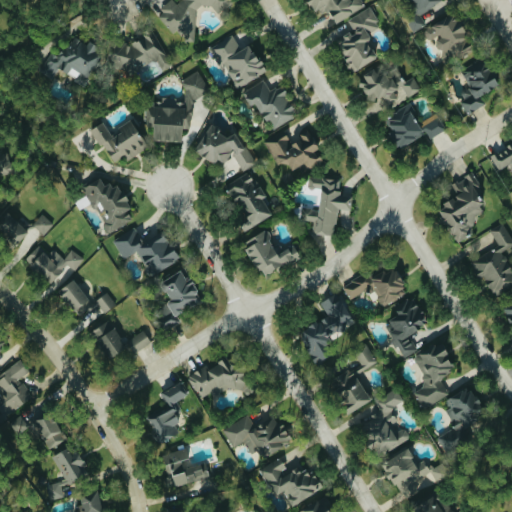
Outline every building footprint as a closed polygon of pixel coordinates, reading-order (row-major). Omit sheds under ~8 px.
[(231,0),(180,0),(178,3),(173,0),(168,0),(161,11),(160,21),(175,32),(189,42),(192,42),(194,38),(196,10),(200,5),(209,5),(221,15),(231,0)] [(335,23),(365,6),(361,0),(309,0),(318,16),(328,10),(335,23)] [(420,12),(444,1),(443,0),(410,0),(414,9),(404,14),(412,32),(426,25),(420,12)] [(348,19),(353,30),(335,40),(353,71),(377,58),(365,35),(380,26),(370,7),(348,19)] [(444,58),(453,54),(456,60),(474,50),(452,13),(423,30),(429,41),(433,39),(444,58)] [(121,77),(156,60),(162,71),(172,66),(154,29),(125,44),(124,42),(108,50),(121,77)] [(40,71),(53,78),(57,70),(83,83),(101,49),(71,34),(60,57),(50,52),(40,71)] [(237,88),(265,72),(249,44),(241,49),(233,35),(209,48),(219,66),(223,64),(237,88)] [(498,86),(483,58),(461,70),(470,87),(458,93),(468,113),(485,105),(480,95),(498,86)] [(421,90),(414,76),(404,81),(396,66),(386,72),(382,65),(356,78),(369,102),(382,95),(387,105),(398,99),(394,91),(402,86),(408,97),(421,90)] [(151,141),(180,141),(180,128),(191,128),(192,95),(203,95),(203,75),(184,75),(184,99),(161,99),(161,103),(146,103),(146,123),(151,123),(151,141)] [(242,92),(249,105),(255,102),(271,130),(298,115),(281,85),(270,91),(264,80),(242,92)] [(446,129),(439,117),(422,126),(409,104),(383,118),(399,148),(427,133),(430,138),(446,129)] [(111,163),(123,156),(126,160),(146,149),(132,122),(110,134),(103,122),(91,128),(111,163)] [(242,171),(254,164),(236,131),(222,139),(216,128),(194,141),(208,165),(219,159),(221,162),(233,155),(242,171)] [(324,161),(309,131),(289,140),(284,130),(265,139),(277,166),(286,161),(291,170),(300,165),(303,171),(324,161)] [(497,169),(511,163),(511,144),(490,153),(497,169)] [(257,179),(252,181),(248,173),(224,185),(245,229),(271,216),(262,198),(265,196),(257,179)] [(457,195),(436,207),(456,243),(468,236),(462,227),(484,214),(479,205),(487,200),(471,173),(451,184),(457,195)] [(341,179),(309,176),(308,187),(320,188),(318,211),(307,210),(306,220),(314,221),(313,233),(335,235),(337,208),(351,209),(352,196),(339,195),(341,179)] [(0,214),(0,233),(15,246),(28,232),(4,210),(0,214)] [(44,235),(54,224),(43,214),(33,225),(44,235)] [(491,296),(511,284),(511,270),(502,251),(511,246),(511,239),(505,225),(491,232),(498,246),(472,258),(491,296)] [(161,231),(142,241),(135,228),(113,240),(124,258),(136,252),(149,276),(178,260),(161,231)] [(264,275),(299,255),(293,244),(277,253),(264,230),(241,243),(256,269),(260,267),(264,275)] [(84,260),(73,249),(63,258),(54,249),(48,255),(38,246),(25,259),(49,284),(68,265),(74,270),(84,260)] [(344,285),(349,299),(375,289),(382,305),(406,295),(394,266),(344,285)] [(157,283),(171,306),(154,316),(163,331),(180,321),(176,314),(199,300),(181,269),(157,283)] [(93,304),(73,278),(57,291),(77,317),(93,304)] [(96,300),(105,312),(116,304),(107,292),(96,300)] [(408,332),(427,325),(417,296),(394,304),(399,317),(387,321),(399,357),(415,351),(408,332)] [(314,366),(333,357),(323,336),(352,322),(341,299),(331,303),(329,297),(320,301),(327,316),(297,330),(314,366)] [(511,320),(511,298),(501,306),(511,320)] [(125,348),(109,320),(91,330),(106,359),(125,348)] [(151,342),(143,330),(127,341),(135,353),(151,342)] [(424,409),(449,394),(440,377),(454,369),(439,342),(412,358),(427,385),(414,392),(424,409)] [(377,361),(366,344),(353,352),(364,369),(377,361)] [(210,396),(216,384),(246,399),(256,378),(219,359),(214,368),(201,361),(189,385),(210,396)] [(32,398),(20,378),(29,372),(22,361),(0,375),(0,399),(0,400),(0,409),(4,416),(32,398)] [(369,401),(355,375),(351,377),(346,368),(335,373),(341,386),(333,390),(346,414),(369,401)] [(187,395),(180,382),(160,393),(168,405),(187,395)] [(436,437),(445,453),(473,438),(467,427),(481,419),(476,410),(480,408),(468,386),(442,401),(456,426),(436,437)] [(409,439),(392,408),(404,402),(397,389),(375,401),(380,410),(371,414),(373,419),(360,426),(376,457),(409,439)] [(146,416),(158,443),(179,433),(175,424),(180,422),(172,405),(146,416)] [(48,450),(66,440),(51,412),(33,421),(48,450)] [(233,448),(245,441),(252,453),(257,450),(262,459),(285,446),(269,418),(255,426),(248,415),(223,429),(233,448)] [(51,457),(63,476),(64,481),(46,485),(50,501),(64,497),(61,485),(63,485),(86,470),(85,462),(78,453),(77,446),(63,449),(51,457)] [(162,454),(171,487),(209,477),(206,462),(191,466),(186,448),(162,454)] [(382,462),(402,499),(448,475),(441,463),(428,469),(423,460),(415,464),(408,449),(382,462)] [(291,506),(321,489),(308,467),(299,472),(296,468),(287,473),(279,458),(259,469),(274,495),(282,491),(291,506)] [(100,511),(100,491),(79,492),(79,511),(100,511)] [(413,511),(460,511),(453,511),(439,491),(411,509),(413,511)] [(328,511),(321,498),(297,511),(328,511)]
